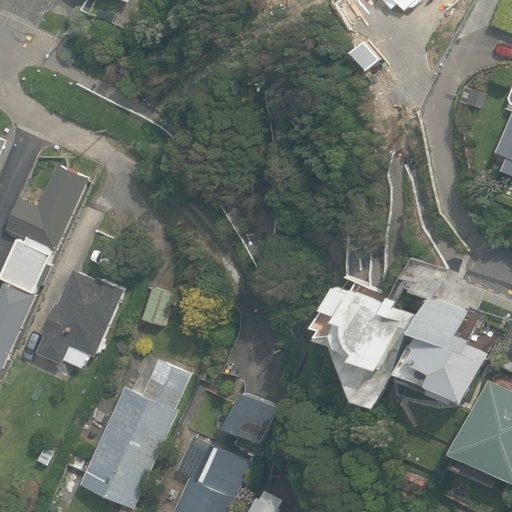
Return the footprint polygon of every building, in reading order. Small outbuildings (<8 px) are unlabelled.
[(401,3),(409,12),(423,0),(439,0),(449,11),(462,0),(386,0),(394,10),(401,3)] [(511,0),(507,0),(497,22),(511,29),(511,0)] [(471,83),(463,100),(482,109),(490,92),(471,83)] [(511,128),(502,152),(511,156),(506,170),(511,171),(511,128)] [(0,160),(9,140),(0,135),(0,160)] [(0,367),(6,371),(94,177),(61,163),(43,204),(24,195),(10,226),(32,236),(29,243),(21,239),(4,277),(8,279),(0,298),(0,367)] [(77,362),(88,366),(94,352),(102,355),(131,287),(104,275),(103,278),(80,268),(64,304),(61,302),(48,332),(51,333),(43,352),(68,362),(72,352),(80,356),(77,362)] [(362,398),(381,406),(422,313),(365,290),(369,282),(356,276),(351,288),(340,284),(323,323),(331,327),(327,336),(341,342),(362,398)] [(147,318),(169,325),(176,303),(179,291),(158,285),(147,318)] [(432,394),(455,404),(457,398),(467,403),(469,399),(471,400),(493,352),(472,343),(474,340),(461,334),(472,310),(436,294),(419,332),(426,335),(422,343),(418,341),(404,372),(435,386),(432,394)] [(11,384),(31,393),(46,359),(26,350),(11,384)] [(124,511),(139,511),(185,408),(182,407),(197,371),(165,357),(149,392),(131,384),(87,484),(129,502),(124,511)] [(68,384),(87,393),(94,377),(75,368),(68,384)] [(511,386),(493,378),(460,449),(466,452),(459,466),(502,486),(508,473),(511,474),(511,386)] [(234,426),(276,443),(289,409),(248,392),(234,426)] [(178,511),(234,511),(257,462),(217,443),(215,447),(195,437),(181,469),(195,476),(178,511)] [(43,460),(53,464),(58,451),(49,447),(43,460)] [(74,463),(86,468),(91,458),(78,452),(74,463)] [(284,511),(287,509),(284,507),(289,499),(271,488),(266,497),(263,495),(253,511),(284,511)]
